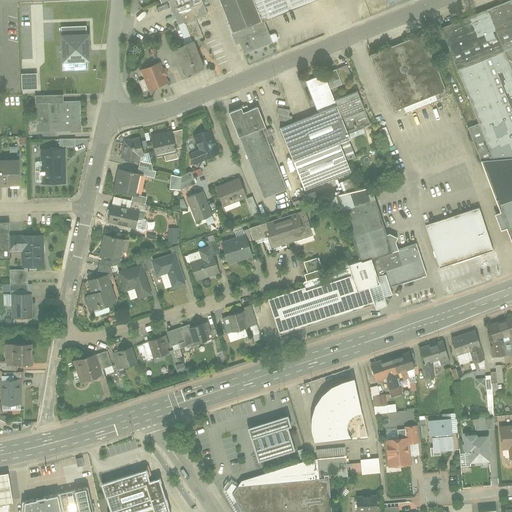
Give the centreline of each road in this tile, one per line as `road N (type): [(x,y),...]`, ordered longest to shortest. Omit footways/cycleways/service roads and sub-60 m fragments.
road 1 (tertiary): [(511,294),(147,413)]
road 2 (residential): [(446,0),(173,108),(108,114)]
road 3 (residential): [(59,337),(89,341),(262,285),(281,271)]
road 4 (residential): [(108,114),(59,337)]
road 5 (tertiary): [(147,413),(0,455)]
